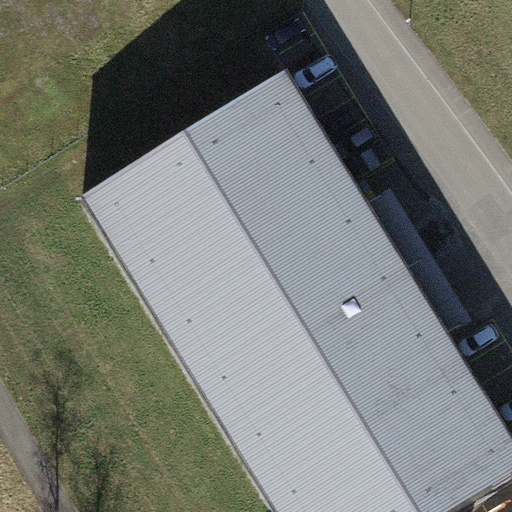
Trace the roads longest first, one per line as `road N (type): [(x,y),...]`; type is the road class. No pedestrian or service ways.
road 1 (residential): [(511,236),(348,0)]
road 2 (track): [(0,390),(72,511)]
